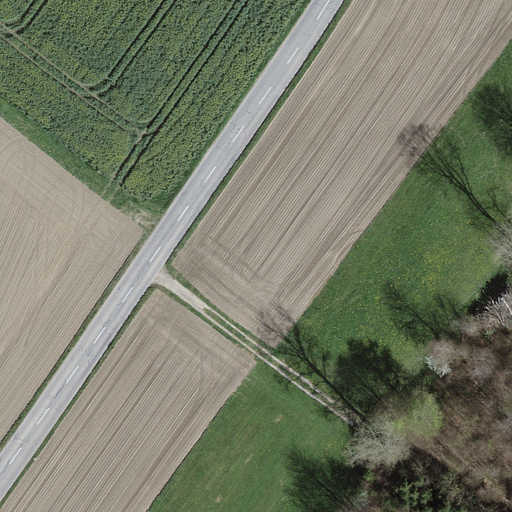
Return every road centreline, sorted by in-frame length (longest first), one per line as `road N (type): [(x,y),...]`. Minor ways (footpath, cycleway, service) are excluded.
road 1 (tertiary): [(329,0),(0,476)]
road 2 (track): [(500,511),(144,267)]
